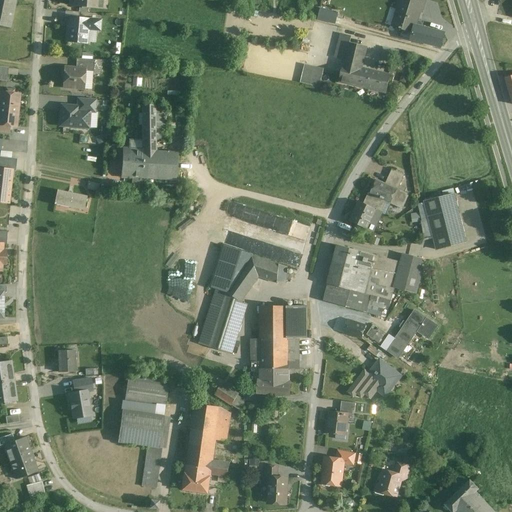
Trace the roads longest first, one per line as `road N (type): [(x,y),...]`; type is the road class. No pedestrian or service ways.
road 1 (residential): [(40,0),(22,313),(48,456),(65,485),(108,511)]
road 2 (residential): [(473,30),(450,47),(372,146),(338,209),(313,290),(318,363),(305,511)]
road 3 (secondary): [(511,163),(473,30)]
